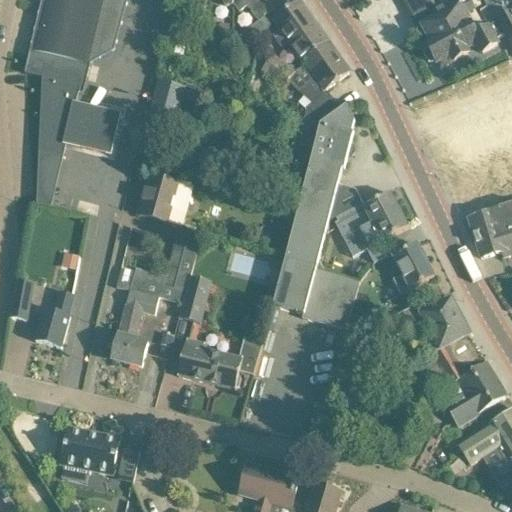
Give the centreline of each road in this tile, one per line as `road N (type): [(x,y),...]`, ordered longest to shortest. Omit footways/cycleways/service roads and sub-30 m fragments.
road 1 (residential): [(492,511),(414,482),(0,381)]
road 2 (secondary): [(511,354),(325,0)]
road 3 (residential): [(0,299),(8,254),(0,115)]
